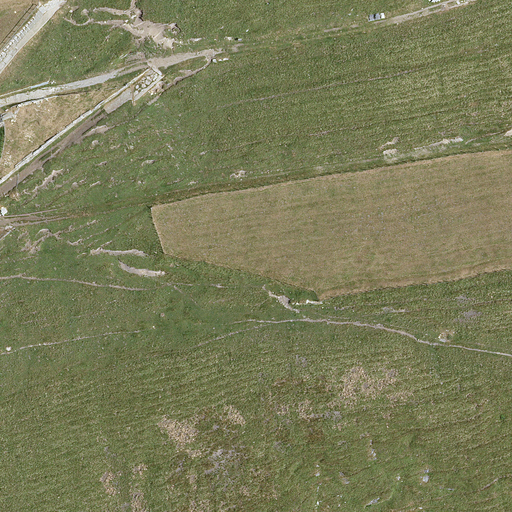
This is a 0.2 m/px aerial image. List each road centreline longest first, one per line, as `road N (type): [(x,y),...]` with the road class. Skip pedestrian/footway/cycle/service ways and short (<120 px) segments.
road 1 (track): [(511,135),(0,221)]
road 2 (track): [(460,0),(170,60)]
road 3 (track): [(170,60),(0,189)]
road 4 (track): [(170,60),(0,103)]
